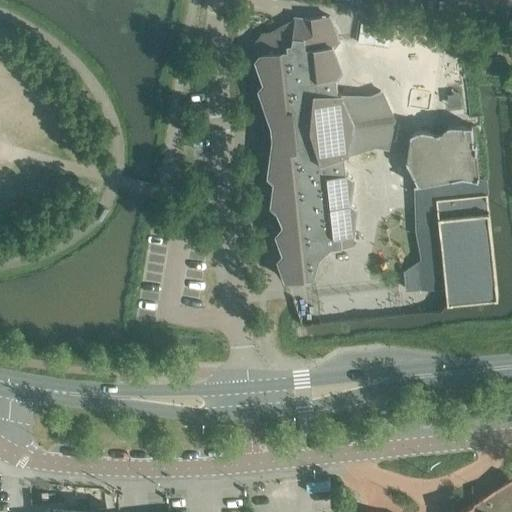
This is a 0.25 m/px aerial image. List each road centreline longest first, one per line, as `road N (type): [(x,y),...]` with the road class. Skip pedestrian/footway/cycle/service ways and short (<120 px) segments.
road 1 (unclassified): [(12,386),(5,450),(72,466),(204,468),(511,436)]
road 2 (unclassified): [(249,412),(462,372)]
road 3 (unclassified): [(462,372),(247,386)]
road 4 (unclassified): [(227,207),(217,124),(218,0)]
road 5 (residential): [(188,197),(167,311),(187,321),(240,321)]
road 6 (unclassified): [(68,393),(200,415),(249,412)]
road 7 (unclassified): [(247,386),(68,393)]
